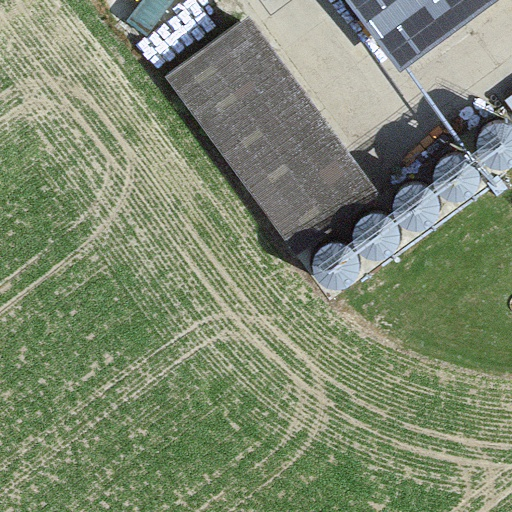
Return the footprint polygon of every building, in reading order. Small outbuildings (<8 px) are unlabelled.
[(350,0),(398,63),(483,0),(350,0)] [(245,14),(160,77),(294,256),(379,193),(245,14)] [(472,151),(477,159),(485,165),(494,168),(504,166),(511,161),(511,124),(507,121),(498,118),(488,120),(480,124),(474,132),(471,141),(472,151)] [(431,181),(436,190),(443,195),(453,198),(462,197),(471,192),(476,185),(479,175),(478,166),(473,157),(465,151),(456,149),(447,150),(438,155),(432,162),(430,172),(431,181)] [(390,213),(395,221),(403,227),(412,229),(422,228),(430,223),(436,216),(439,207),(438,197),(433,189),(425,183),(416,180),(406,181),(398,186),(392,194),(389,203),(390,213)] [(349,242),(353,250),(361,256),(370,259),(380,258),(388,253),(394,245),(397,236),(396,226),(391,218),(383,212),(374,210),(364,211),(356,216),(350,223),(347,232),(349,242)] [(309,275),(314,283),(322,289),(331,292),(340,290),(349,286),(355,278),(357,269),(356,259),(351,251),(344,245),(334,242),(325,243),(316,248),(311,256),(308,265),(309,275)]
